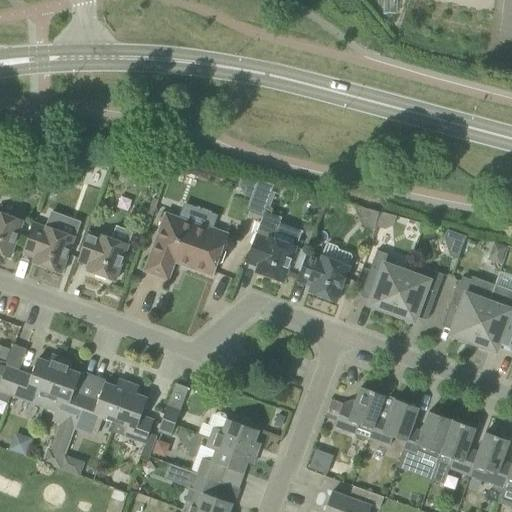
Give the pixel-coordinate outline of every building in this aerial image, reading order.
[(511,0),(505,0),(501,39),(511,40),(511,0)] [(246,194),(253,197),(259,181),(244,178),(241,184),(246,194)] [(227,234),(212,229),(217,217),(213,210),(206,207),(198,210),(193,224),(165,214),(160,228),(144,271),(168,280),(174,262),(211,276),(216,264),(218,265),(222,263),(226,253),(224,249),(222,248),(227,234)] [(0,253),(10,257),(23,222),(0,213),(0,253)] [(40,265),(61,273),(74,238),(46,227),(45,228),(33,223),(22,253),(42,260),(40,265)] [(466,237),(447,230),(444,238),(450,256),(458,259),(466,237)] [(77,261),(89,265),(96,268),(94,273),(115,281),(128,246),(99,235),(99,236),(87,232),(77,261)] [(262,275),(283,283),(296,247),(268,237),(268,238),(256,233),(245,263),(264,270),(262,275)] [(315,294),(336,302),(349,267),(334,261),(339,250),(337,247),(329,244),(326,245),(321,257),(321,256),(321,257),(307,252),(296,281),(317,289),(315,294)] [(391,315),(406,273),(393,268),(392,256),(376,251),(361,292),(373,296),(369,305),(379,309),(379,311),(391,315)] [(406,273),(391,315),(403,319),(403,317),(413,321),(417,312),(428,316),(443,275),(427,269),(419,278),(406,273)] [(511,278),(498,275),(496,284),(511,287),(511,278)] [(473,345),(494,286),(493,286),(490,296),(474,290),(474,283),(463,279),(462,282),(458,281),(443,321),(454,325),(451,335),(461,338),(460,340),(473,345)] [(511,346),(511,292),(494,286),(473,345),(484,349),(485,347),(495,351),(499,342),(511,346)] [(31,377),(19,372),(10,396),(32,404),(35,395),(46,400),(61,359),(51,356),(48,363),(37,359),(31,377)] [(71,363),(61,359),(46,400),(43,408),(63,416),(60,424),(74,430),(85,397),(73,392),(80,375),(68,370),(71,363)] [(0,392),(10,396),(19,372),(6,368),(0,383),(0,392)] [(74,430),(75,430),(96,437),(103,419),(114,423),(128,384),(118,380),(115,388),(104,384),(98,401),(85,397),(74,430)] [(136,395),(138,387),(128,384),(114,423),(126,427),(123,436),(145,444),(152,425),(153,426),(160,405),(147,400),(147,399),(136,395)] [(367,439),(368,439),(377,416),(384,396),(360,387),(353,408),(342,404),(334,427),(355,434),(356,439),(363,441),(367,439)] [(392,437),(406,442),(411,428),(418,408),(394,400),(387,420),(377,416),(368,439),(389,447),(392,437)] [(171,435),(180,411),(167,406),(158,430),(171,435)] [(213,427),(210,437),(256,454),(260,444),(254,442),(258,430),(228,419),(226,414),(220,412),(214,414),(210,426),(213,427)] [(439,454),(452,420),(428,412),(421,432),(411,428),(406,442),(402,451),(436,464),(439,454)] [(281,428),(284,418),(276,415),(273,425),(281,428)] [(470,476),(478,453),(467,449),(475,429),(452,420),(439,454),(449,458),(446,467),(470,476)] [(184,430),(183,448),(197,449),(198,431),(184,430)] [(470,476),(503,488),(511,465),(501,461),(509,441),(485,433),(478,453),(470,476)] [(256,454),(210,437),(206,448),(200,446),(191,471),(197,473),(220,481),(225,467),(243,474),(246,463),(252,465),(256,454)] [(45,452),(41,463),(60,470),(66,454),(51,449),(45,452)] [(142,450),(140,456),(147,459),(150,452),(142,450)] [(330,461),(316,452),(309,464),(323,472),(330,461)] [(511,464),(511,465),(503,488),(511,491),(511,464)] [(187,500),(183,510),(187,511),(228,511),(232,503),(214,496),(220,481),(197,473),(190,490),(200,493),(196,504),(187,500)] [(331,492),(324,511),(369,511),(371,507),(379,510),(383,498),(353,487),(349,498),(331,492)] [(113,488),(113,490),(110,499),(124,504),(127,493),(113,488)]
